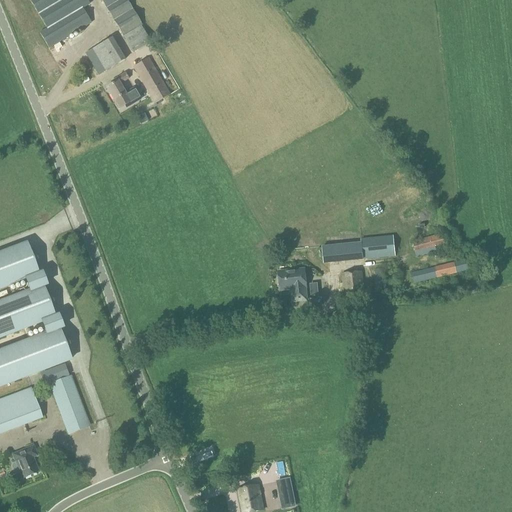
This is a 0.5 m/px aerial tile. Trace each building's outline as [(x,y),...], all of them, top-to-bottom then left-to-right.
[(29,0),(47,29),(40,33),(49,48),(82,29),(91,23),(82,9),(89,4),(86,0),(29,0)] [(126,0),(101,0),(124,36),(142,26),(126,0)] [(85,54),(99,76),(125,60),(112,39),(92,50),(85,54)] [(171,95),(149,58),(133,67),(154,104),(171,95)] [(112,98),(124,92),(120,85),(129,80),(125,73),(110,82),(112,85),(106,88),(112,98)] [(124,92),(112,98),(118,109),(123,107),(125,110),(141,100),(134,87),(125,93),(124,92)] [(417,257),(437,252),(435,247),(445,245),(442,234),(413,241),(417,257)] [(322,247),(324,265),(363,260),(396,257),(394,236),(362,239),(362,243),(322,247)] [(0,387),(71,361),(59,330),(63,329),(59,316),(54,317),(43,287),(47,286),(42,273),(38,275),(27,244),(0,254),(0,387)] [(413,284),(473,270),(470,259),(411,273),(413,284)] [(384,281),(383,269),(374,270),(376,288),(386,287),(386,281),(384,281)] [(292,290),(293,303),(307,301),(304,270),(290,272),(288,274),(278,275),(280,291),(292,290)] [(345,297),(364,295),(361,272),(342,274),(345,297)] [(90,426),(71,377),(50,385),(68,434),(90,426)] [(0,433),(42,418),(31,389),(0,400),(0,433)] [(13,455),(16,462),(13,463),(11,467),(14,473),(17,474),(20,473),(23,479),(39,472),(33,458),(37,456),(33,447),(13,455)] [(254,472),(278,472),(278,459),(253,459),(254,472)] [(291,489),(289,479),(277,482),(281,500),(292,498),(293,497),(291,489)] [(254,511),(264,510),(259,486),(238,490),(242,511),(254,511)] [(264,499),(265,511),(275,510),(274,498),(264,499)]
